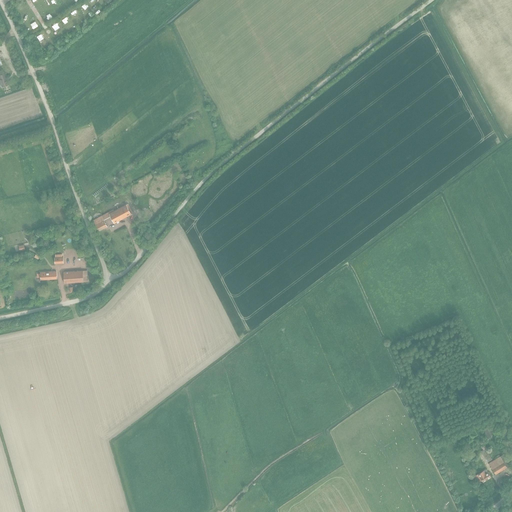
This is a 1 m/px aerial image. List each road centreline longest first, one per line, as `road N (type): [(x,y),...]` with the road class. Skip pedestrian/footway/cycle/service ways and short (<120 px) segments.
road 1 (unclassified): [(105,277),(123,273),(220,164),(431,0)]
road 2 (unclassified): [(105,277),(45,101),(0,0)]
